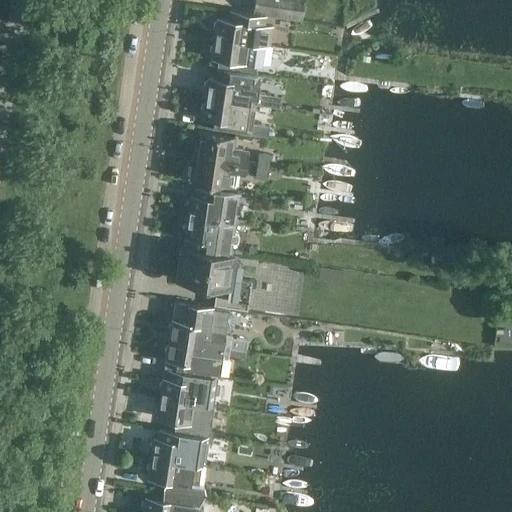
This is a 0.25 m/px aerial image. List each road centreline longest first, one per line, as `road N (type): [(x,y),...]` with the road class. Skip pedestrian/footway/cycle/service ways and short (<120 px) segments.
road 1 (secondary): [(86,511),(161,0)]
road 2 (unclassified): [(0,127),(19,0)]
